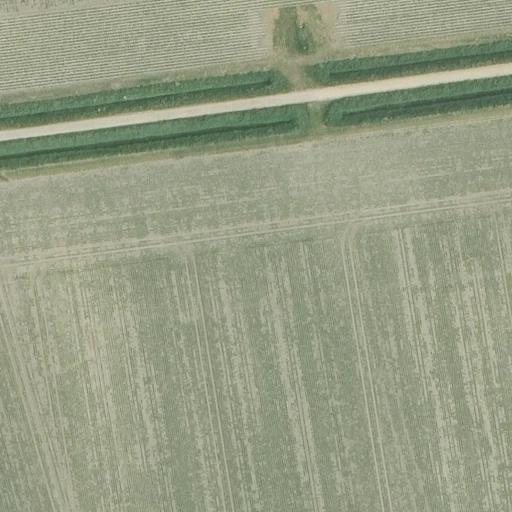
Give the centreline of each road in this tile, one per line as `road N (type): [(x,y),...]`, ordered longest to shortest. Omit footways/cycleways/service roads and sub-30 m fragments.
road 1 (track): [(0,136),(511,69)]
road 2 (track): [(111,0),(124,71),(511,23)]
